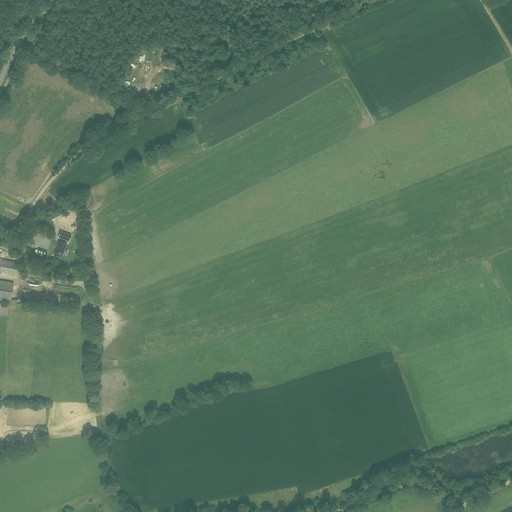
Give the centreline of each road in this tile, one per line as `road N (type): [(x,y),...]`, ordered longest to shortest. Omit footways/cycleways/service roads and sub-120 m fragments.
road 1 (track): [(0,234),(101,135),(373,0)]
road 2 (track): [(123,511),(102,453),(90,296),(0,234)]
road 3 (track): [(154,106),(17,45)]
road 4 (track): [(463,497),(408,484),(336,511)]
